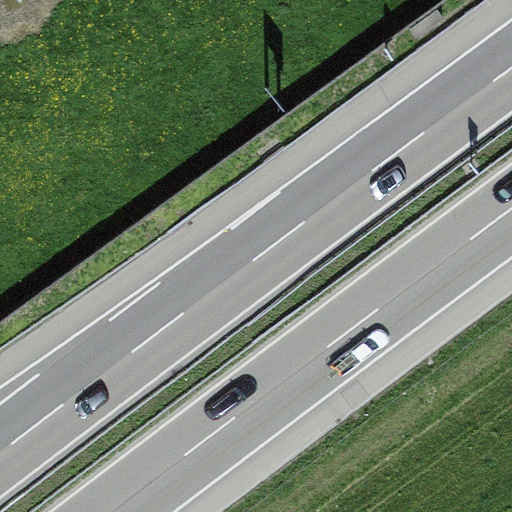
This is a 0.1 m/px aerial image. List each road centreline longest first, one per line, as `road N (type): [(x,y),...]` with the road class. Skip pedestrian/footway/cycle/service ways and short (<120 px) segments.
road 1 (motorway): [(511,67),(0,452)]
road 2 (motorway): [(110,511),(511,208)]
